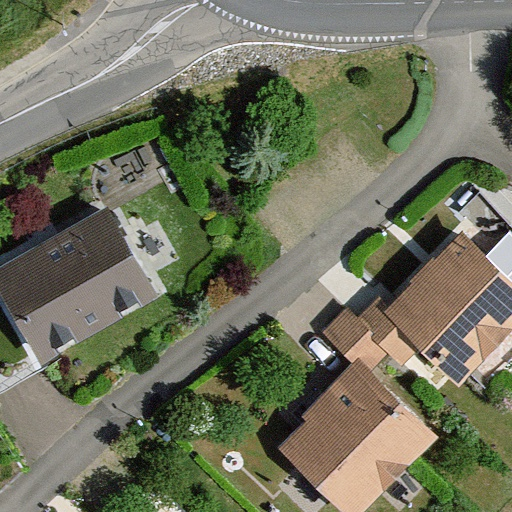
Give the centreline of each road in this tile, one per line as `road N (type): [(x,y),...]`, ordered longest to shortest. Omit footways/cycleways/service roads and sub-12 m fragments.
road 1 (tertiary): [(511,6),(263,0)]
road 2 (unclassified): [(0,125),(206,0)]
